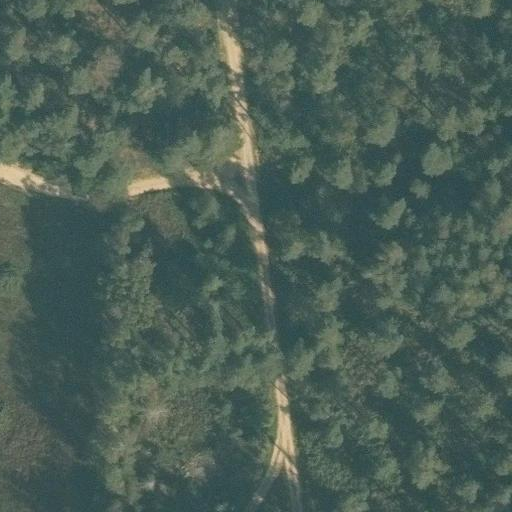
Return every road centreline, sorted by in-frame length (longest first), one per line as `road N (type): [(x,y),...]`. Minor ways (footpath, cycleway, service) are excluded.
road 1 (track): [(239,169),(291,447)]
road 2 (track): [(0,168),(18,181),(83,196),(239,169)]
road 3 (track): [(215,0),(239,169)]
